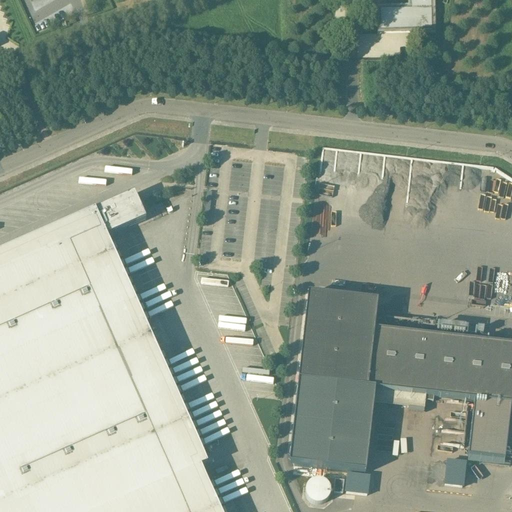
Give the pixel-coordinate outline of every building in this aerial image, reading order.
[(410,0),(411,10),(380,10),(381,30),(431,29),(430,0),(410,0)] [(0,511),(219,511),(218,509),(215,502),(214,500),(211,494),(210,491),(207,485),(200,469),(207,466),(199,449),(197,443),(195,441),(193,434),(192,432),(189,426),(188,423),(185,417),(184,414),(181,408),(180,406),(177,399),(176,397),(173,391),(172,388),(169,382),(168,379),(165,373),(164,370),(162,364),(160,362),(158,355),(143,323),(141,317),(139,314),(137,308),(135,305),(133,299),(132,297),(129,290),(128,288),(125,282),(124,279),(121,273),(120,270),(117,264),(116,262),(113,255),(112,253),(110,247),(106,239),(146,222),(137,201),(135,198),(134,195),(130,196),(0,254),(0,511)] [(297,382),(288,466),(364,474),(373,392),(425,398),(425,402),(433,403),(433,398),(473,403),(467,458),(504,462),(510,407),(511,407),(510,412),(511,412),(511,347),(434,339),(374,332),(377,304),(308,296),(297,382)] [(333,494),(342,495),(344,482),(334,481),(333,494)] [(329,502),(331,498),(331,494),(330,490),(328,487),(325,484),(321,483),(317,483),(313,484),(309,487),(307,490),(306,494),(307,499),(309,502),(312,505),(315,507),(319,508),(323,507),(327,505),(329,502)]
